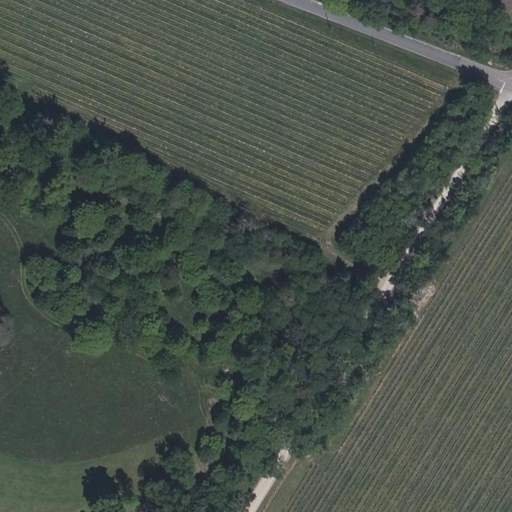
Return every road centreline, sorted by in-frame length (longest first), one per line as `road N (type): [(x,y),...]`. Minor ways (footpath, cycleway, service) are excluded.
road 1 (unclassified): [(511,87),(251,511)]
road 2 (unclassified): [(304,0),(511,83)]
